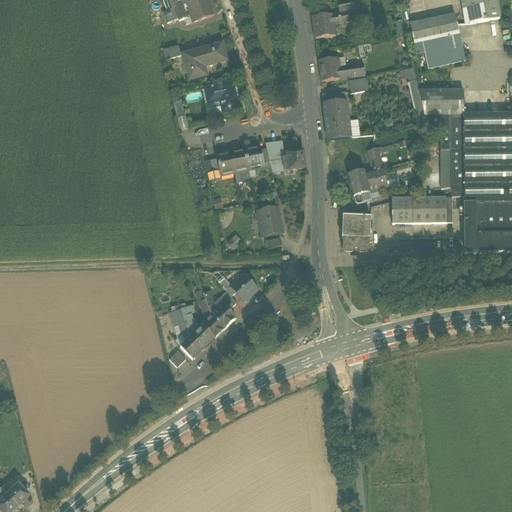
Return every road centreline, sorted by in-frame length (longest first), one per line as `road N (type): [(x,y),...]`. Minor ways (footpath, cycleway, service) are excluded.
road 1 (tertiary): [(65,511),(185,420),(333,351)]
road 2 (track): [(0,269),(273,265),(289,273)]
road 3 (tertiary): [(350,345),(511,315)]
road 4 (residential): [(311,118),(321,277)]
road 5 (residential): [(266,123),(227,0)]
road 6 (residential): [(290,0),(311,118)]
